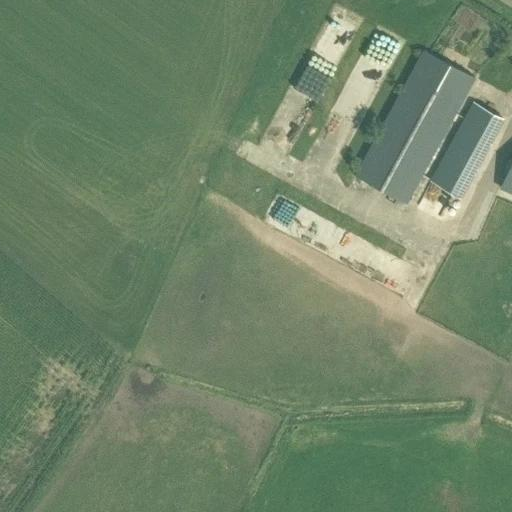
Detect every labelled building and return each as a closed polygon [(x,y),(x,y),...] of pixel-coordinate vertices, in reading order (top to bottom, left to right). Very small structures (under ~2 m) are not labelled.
[(343,14),(325,58),(345,67),(364,22),(343,14)] [(387,36),(372,59),(391,72),(406,48),(387,36)] [(406,203),(474,78),(424,50),(355,176),(406,203)] [(339,167),(389,71),(366,59),(317,156),(339,167)] [(502,118),(474,103),(431,181),(458,196),(478,159),(479,160),(502,118)] [(511,194),(511,159),(499,189),(511,194)] [(313,246),(348,253),(353,227),(318,220),(313,246)] [(404,280),(409,283),(416,272),(389,253),(375,272),(398,288),(404,280)]
